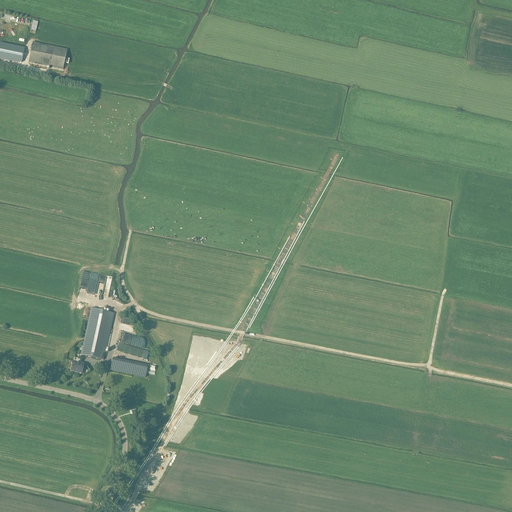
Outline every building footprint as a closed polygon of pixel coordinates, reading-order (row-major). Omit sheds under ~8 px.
[(32,42),(28,63),(63,70),(67,50),(32,42)] [(0,58),(21,62),(24,49),(0,43),(0,58)] [(86,301),(93,302),(97,275),(90,274),(86,301)] [(110,290),(112,277),(100,275),(98,281),(105,282),(103,290),(102,290),(101,296),(114,298),(115,291),(110,290)] [(104,360),(111,327),(114,314),(91,309),(88,322),(81,355),(104,360)] [(145,352),(116,343),(114,350),(143,359),(145,352)] [(72,362),(70,370),(77,372),(77,373),(81,374),(84,364),(80,363),(81,359),(74,357),(73,362),(72,362)] [(148,367),(113,359),(110,371),(146,378),(148,367)]
